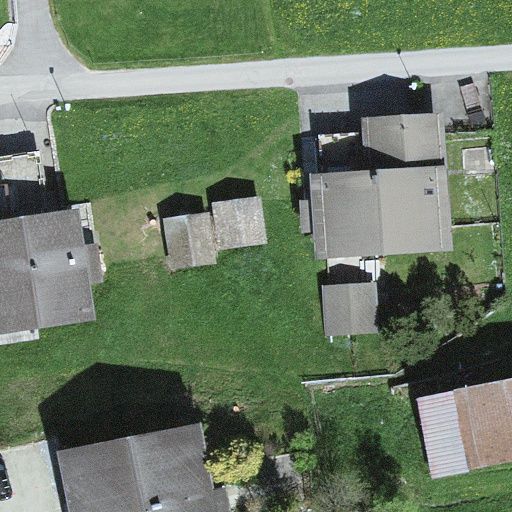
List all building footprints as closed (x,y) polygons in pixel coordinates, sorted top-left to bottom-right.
[(292,120),(296,250),(439,246),(435,116),(292,120)] [(55,202),(0,213),(0,328),(77,314),(55,202)] [(248,208),(168,219),(174,259),(253,248),(248,208)] [(367,282),(332,286),(336,327),(371,324),(367,282)] [(511,366),(419,384),(434,471),(511,457),(511,366)] [(200,511),(183,426),(43,453),(54,511),(200,511)]
